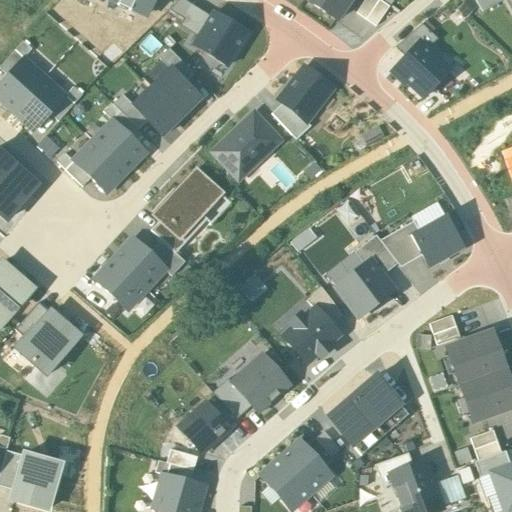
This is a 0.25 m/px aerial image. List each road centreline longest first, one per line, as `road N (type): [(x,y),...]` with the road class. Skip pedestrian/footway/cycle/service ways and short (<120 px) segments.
road 1 (residential): [(493,252),(229,462),(220,511)]
road 2 (residential): [(303,34),(106,227)]
road 3 (residential): [(493,252),(434,149),(350,70)]
road 4 (residential): [(68,192),(17,244),(53,277)]
